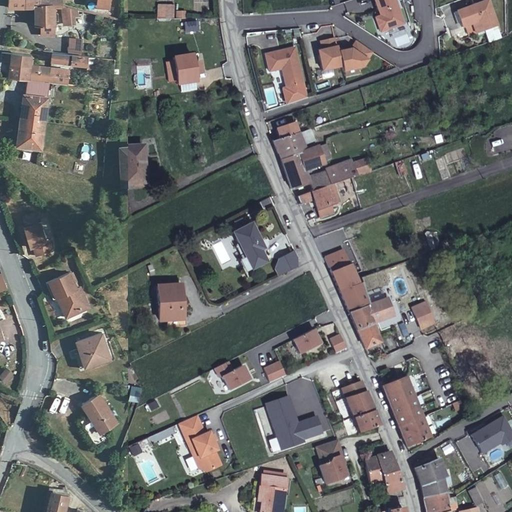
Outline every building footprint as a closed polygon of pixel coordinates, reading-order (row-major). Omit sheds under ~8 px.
[(60,5),(62,5),(61,0),(39,0),(39,4),(35,4),(35,6),(36,15),(36,21),(36,23),(42,24),(42,34),(54,34),(54,24),(55,24),(55,5),(60,5)] [(395,0),(375,0),(379,11),(382,10),(388,29),(404,23),(395,0)] [(466,25),(470,36),(497,26),(487,0),(455,12),(460,27),(466,25)] [(77,15),(76,9),(62,5),(60,5),(61,12),(69,11),(70,16),(73,15),(77,15)] [(173,9),(173,5),(158,5),(157,19),(162,19),(172,19),(173,9)] [(69,11),(61,12),(63,24),(71,23),(70,16),(69,11)] [(400,27),(392,29),(394,37),(402,34),(400,27)] [(407,34),(395,38),(398,47),(410,42),(407,34)] [(68,50),(81,50),(82,37),(68,36),(68,50)] [(338,52),(335,38),(321,42),(322,50),(319,56),(322,71),(341,67),(338,52)] [(351,49),(338,52),(341,67),(342,72),(362,67),(373,51),(356,41),(351,49)] [(294,47),(265,54),(268,71),(283,68),(284,73),(283,75),(286,88),(282,89),(285,102),(304,98),(301,85),(303,84),(294,47)] [(92,68),(94,57),(53,52),(52,60),(87,65),(87,67),(92,68)] [(176,83),(195,80),(191,55),(191,54),(171,57),(176,83)] [(49,82),(51,67),(31,65),(33,57),(13,55),(10,77),(49,82)] [(49,82),(76,85),(78,71),(51,67),(49,82)] [(25,93),(21,119),(45,122),(49,97),(25,93)] [(21,119),(17,144),(42,148),(45,122),(21,119)] [(277,129),(280,139),(299,133),(295,123),(277,129)] [(307,131),(299,133),(302,145),(311,142),(307,131)] [(280,139),(273,141),(278,154),(287,151),(289,156),(305,151),(302,145),(299,133),(280,139)] [(289,156),(280,160),(291,189),(308,183),(307,179),(304,170),(324,163),(330,159),(326,144),(305,151),(289,156)] [(143,145),(120,147),(122,184),(144,182),(143,145)] [(287,151),(278,154),(280,160),(289,156),(287,151)] [(407,175),(402,160),(394,163),(399,178),(407,175)] [(356,176),(351,162),(337,167),(336,164),(325,169),(326,172),(330,185),(345,180),(352,178),(356,176)] [(330,185),(326,172),(307,179),(308,183),(311,192),(330,185)] [(352,178),(345,180),(349,193),(356,191),(352,178)] [(311,192),(297,196),(300,204),(313,199),(319,216),(333,211),(330,204),(340,201),(337,191),(332,192),(330,185),(311,192)] [(362,209),(357,195),(353,198),(358,211),(362,209)] [(272,204),(269,197),(259,202),(262,208),(272,204)] [(35,212),(22,216),(26,227),(25,228),(30,246),(34,246),(37,255),(53,251),(50,241),(47,241),(41,222),(39,222),(35,212)] [(235,222),(238,229),(246,225),(243,218),(235,222)] [(263,248),(251,223),(246,225),(238,229),(232,232),(238,243),(245,257),(246,256),(254,267),(266,261),(261,249),(263,248)] [(245,257),(238,243),(234,245),(241,258),(238,260),(245,273),(254,267),(246,256),(245,257)] [(274,269),(277,276),(296,266),(298,263),(293,251),(276,260),(274,269)] [(342,251),(325,258),(349,312),(369,304),(363,286),(361,287),(350,265),(347,265),(342,251)] [(358,271),(360,278),(371,274),(368,267),(358,271)] [(52,279),(49,280),(57,297),(61,295),(63,300),(61,304),(66,316),(81,310),(83,304),(80,298),(85,296),(81,286),(77,287),(70,271),(52,279)] [(57,297),(49,280),(46,282),(53,299),(57,297)] [(158,286),(158,307),(160,321),(167,321),(179,320),(181,320),(180,285),(158,286)] [(89,306),(85,296),(80,298),(83,304),(81,310),(89,306)] [(369,304),(349,312),(356,329),(378,320),(378,321),(393,315),(386,298),(369,304)] [(412,308),(420,329),(434,324),(426,302),(412,308)] [(378,320),(356,329),(364,348),(380,342),(372,323),(378,321),(378,320)] [(322,327),(325,335),(335,331),(332,324),(322,327)] [(313,328),(292,339),(300,353),(320,342),(313,328)] [(78,341),(81,351),(86,366),(111,358),(102,333),(78,341)] [(340,334),(329,339),(336,353),(346,348),(340,334)] [(86,366),(81,351),(75,353),(81,368),(86,366)] [(232,370),(227,361),(214,368),(219,377),(222,376),(229,389),(249,379),(242,365),(232,370)] [(264,368),(270,382),(286,375),(280,361),(264,368)] [(0,372),(0,376),(5,380),(12,372),(6,366),(0,372)] [(381,387),(406,447),(429,438),(405,377),(381,387)] [(361,381),(341,388),(353,418),(357,432),(378,425),(361,381)] [(201,382),(195,385),(199,396),(206,393),(201,382)] [(130,385),(127,400),(138,403),(141,388),(130,385)] [(100,393),(83,404),(92,420),(95,419),(103,432),(117,423),(100,393)] [(302,439),(321,432),(316,416),(297,423),(294,423),(291,416),(294,415),(288,396),(265,403),(277,438),(281,436),(284,448),(303,442),(302,439)] [(179,422),(181,426),(199,418),(197,415),(179,422)] [(501,444),(511,437),(511,433),(502,416),(470,434),(481,452),(499,442),(501,444)] [(199,418),(181,426),(187,441),(191,439),(194,448),(192,455),(198,457),(200,462),(197,468),(205,471),(220,464),(214,450),(217,449),(213,440),(211,434),(209,431),(205,433),(199,418)] [(337,439),(315,446),(322,465),(319,466),(324,484),(341,478),(344,473),(342,464),(338,455),(341,454),(337,439)] [(391,453),(364,460),(369,482),(381,480),(385,492),(403,488),(391,453)] [(439,460),(414,470),(419,484),(422,498),(445,493),(442,477),(445,476),(439,460)] [(259,511),(280,511),(285,479),(261,476),(258,493),(262,494),(261,502),(259,511)] [(474,505),(482,501),(475,488),(467,491),(474,505)] [(65,511),(69,494),(66,493),(52,490),(46,511),(65,511)] [(445,493),(422,498),(425,511),(446,511),(449,511),(446,499),(445,493)] [(387,511),(402,508),(400,498),(383,500),(385,511),(387,511)]
